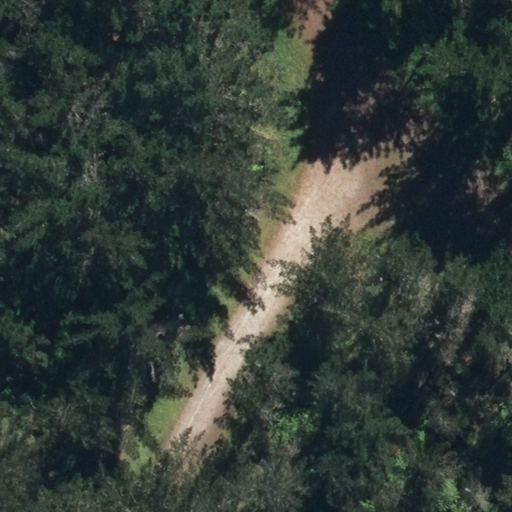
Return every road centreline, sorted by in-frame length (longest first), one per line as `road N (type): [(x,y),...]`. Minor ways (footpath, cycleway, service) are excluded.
road 1 (track): [(155,511),(274,286),(376,124)]
road 2 (track): [(511,229),(376,124),(318,0)]
